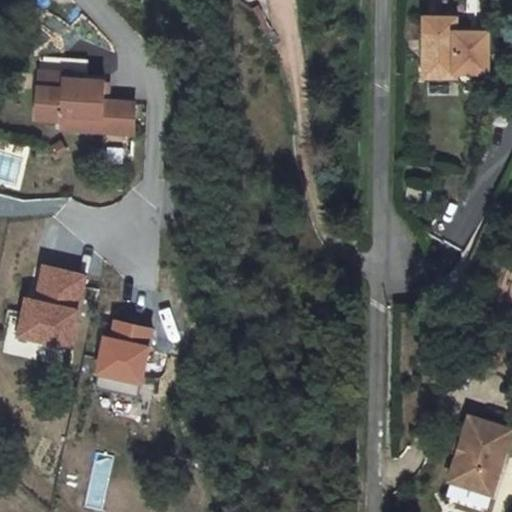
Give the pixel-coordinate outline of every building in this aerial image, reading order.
[(274,31),(259,4),(251,9),(265,36),(274,31)] [(487,71),(488,30),(456,30),(456,16),(425,16),(424,59),(454,60),(454,70),(455,70),(487,71)] [(454,70),(454,60),(424,59),(424,75),(455,76),(455,70),(454,70)] [(67,77),(67,72),(40,71),(38,117),(63,118),(65,118),(66,113),(104,115),(103,129),(102,151),(135,153),(135,130),(137,100),(106,99),(107,79),(87,78),(67,77)] [(104,115),(66,113),(65,118),(63,118),(63,128),(103,129),(104,115)] [(56,159),(69,152),(62,139),(50,146),(56,159)] [(75,346),(89,271),(34,261),(20,336),(75,346)] [(145,383),(157,325),(110,315),(98,374),(145,383)] [(508,430),(465,416),(457,442),(452,455),(443,481),(446,482),(485,495),(508,430)] [(457,442),(452,440),(447,453),(452,455),(457,442)]
